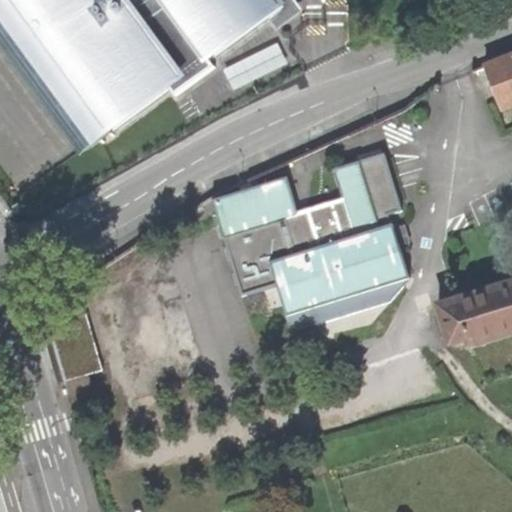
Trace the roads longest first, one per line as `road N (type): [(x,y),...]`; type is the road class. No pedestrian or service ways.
road 1 (residential): [(511,28),(328,99),(179,172),(53,242),(0,287)]
road 2 (secondary): [(61,511),(25,364),(0,315)]
